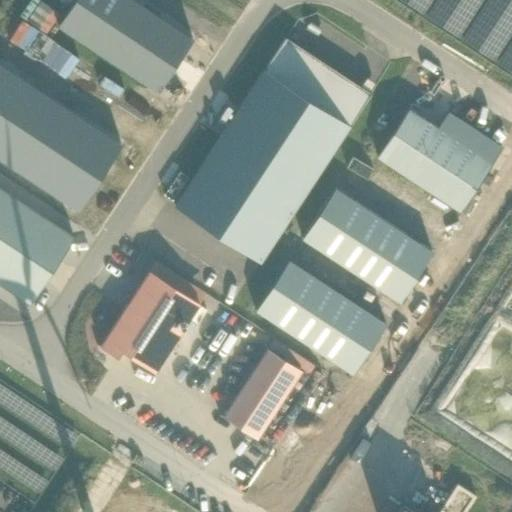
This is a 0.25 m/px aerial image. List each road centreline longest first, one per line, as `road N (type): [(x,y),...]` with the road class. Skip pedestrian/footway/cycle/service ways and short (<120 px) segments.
road 1 (unclassified): [(29,365),(273,0)]
road 2 (unclassified): [(29,365),(248,511)]
road 3 (unclassified): [(347,0),(511,107)]
